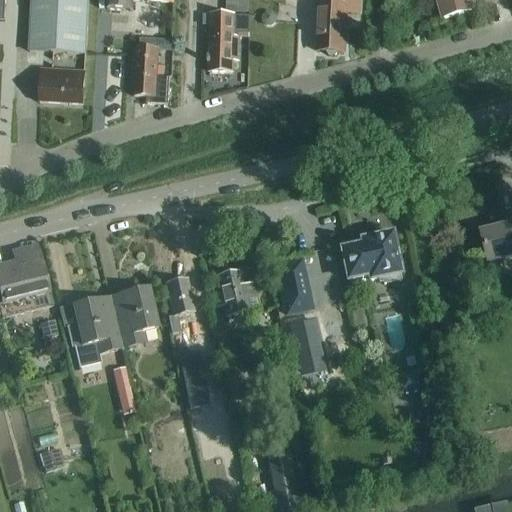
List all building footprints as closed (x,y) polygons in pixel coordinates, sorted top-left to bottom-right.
[(30,0),(27,54),(85,57),(88,0),(30,0)] [(106,0),(106,11),(132,13),(133,0),(106,0)] [(247,13),(247,0),(227,0),(227,12),(247,13)] [(318,0),(316,53),(327,54),(328,56),(334,57),(336,54),(344,55),(346,16),(360,17),(360,0),(318,0)] [(435,0),(441,21),(472,13),(467,0),(435,0)] [(261,16),(261,22),(265,26),(271,26),(276,22),(276,16),(272,12),(266,12),(261,16)] [(202,15),(202,26),(210,26),(208,74),(231,74),(231,63),(236,63),(237,39),(238,39),(238,37),(238,35),(239,35),(248,35),(249,17),(233,16),(210,16),(202,15)] [(169,79),(163,78),(164,66),(157,66),(158,51),(135,49),(131,99),(145,100),(145,105),(167,106),(169,79)] [(37,105),(82,108),(84,73),(39,71),(37,105)] [(511,225),(479,234),(487,265),(511,259),(511,225)] [(399,276),(391,236),(361,243),(362,247),(340,252),(347,282),(368,278),(369,282),(382,280),(383,286),(400,282),(399,276)] [(27,261),(0,267),(0,303),(4,321),(52,309),(38,254),(26,257),(27,261)] [(302,260),(274,266),(284,318),(313,313),(302,260)] [(239,274),(215,279),(217,289),(210,291),(214,310),(220,308),(223,319),(248,313),(248,314),(260,312),(253,285),(242,287),(239,274)] [(194,314),(186,282),(163,287),(170,319),(167,320),(171,336),(171,346),(177,380),(191,378),(184,343),(180,344),(180,334),(176,318),(194,314)] [(127,317),(113,320),(117,339),(118,341),(118,343),(120,352),(134,349),(131,338),(143,335),(158,332),(148,290),(128,294),(122,296),(127,317)] [(74,327),(66,329),(70,347),(71,349),(72,348),(74,348),(77,361),(79,370),(99,365),(98,361),(97,357),(98,357),(120,352),(118,343),(118,341),(117,339),(113,320),(108,299),(98,301),(70,308),(74,327)] [(310,321),(286,326),(294,367),(319,362),(310,321)] [(53,322),(39,325),(43,341),(57,337),(53,322)] [(223,330),(213,333),(216,346),(226,343),(223,330)] [(124,369),(112,372),(117,392),(129,389),(124,369)] [(423,370),(395,376),(399,395),(427,390),(423,370)] [(58,450),(38,456),(43,473),(60,469),(59,463),(62,462),(58,450)]
